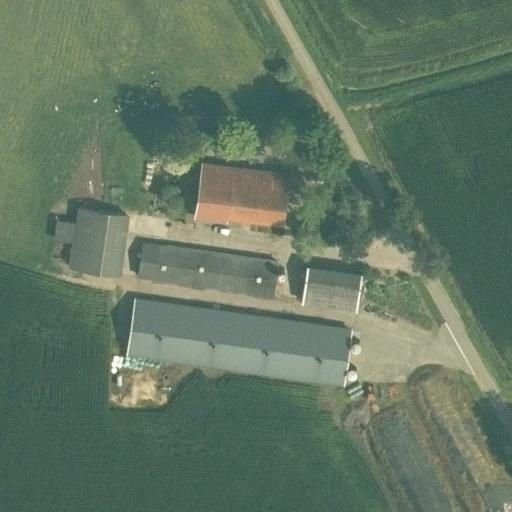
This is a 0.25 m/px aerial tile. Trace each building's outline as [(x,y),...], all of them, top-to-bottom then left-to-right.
[(158,185),(186,189),(193,138),(166,134),(158,185)] [(283,224),(289,173),(201,162),(194,217),(226,221),(226,217),(283,224)] [(121,274),(129,213),(77,205),(75,221),(57,218),(54,239),(72,241),(68,267),(121,274)] [(272,295),(277,259),(142,241),(138,276),(272,295)] [(362,308),(366,277),(332,273),(334,260),(314,258),(309,301),(362,308)] [(352,327),(134,296),(126,354),(344,384),(352,327)]
